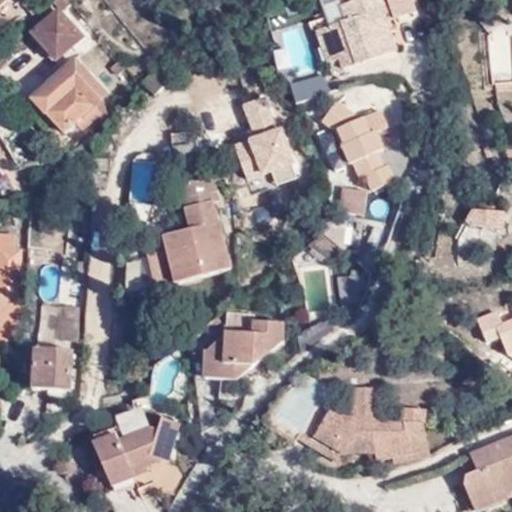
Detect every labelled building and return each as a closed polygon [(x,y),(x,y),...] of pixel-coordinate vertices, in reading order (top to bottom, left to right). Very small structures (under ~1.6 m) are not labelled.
[(394,55),(383,24),(377,4),(379,3),(378,0),(364,0),(340,9),(344,25),(315,36),(327,68),(338,64),(341,74),(394,55)] [(377,4),(383,24),(391,22),(383,0),(378,0),(379,3),(377,4)] [(383,0),(391,22),(414,13),(409,0),(383,0)] [(0,41),(22,25),(9,7),(0,13),(0,41)] [(60,10),(32,34),(57,60),(84,36),(60,10)] [(35,98),(65,131),(105,94),(75,61),(35,98)] [(153,100),(174,78),(162,65),(141,87),(153,100)] [(292,98),(326,92),(322,73),(288,80),(292,98)] [(265,99),(244,106),(255,138),(234,145),(246,183),(267,176),(272,191),(301,181),(283,126),(275,129),(265,99)] [(340,152),(349,170),(352,168),(359,184),(364,182),(370,195),(393,184),(386,170),(382,172),(375,158),(382,154),(374,137),(386,132),(378,115),(358,124),(335,106),(320,126),(332,135),(340,152)] [(197,177),(192,134),(168,134),(172,177),(197,177)] [(340,173),(349,170),(340,152),(332,155),(340,173)] [(219,201),(214,180),(184,183),(184,210),(189,230),(162,236),(166,251),(147,256),(155,289),(230,269),(211,203),(219,201)] [(362,220),(365,195),(341,192),(338,216),(362,220)] [(494,230),(494,206),(462,205),(462,229),(494,230)] [(0,340),(19,342),(24,314),(23,295),(20,295),(21,250),(15,250),(15,234),(0,233),(0,340)] [(337,304),(364,301),(361,272),(335,274),(337,304)] [(68,306),(61,351),(74,352),(79,352),(80,307),(68,306)] [(511,321),(502,325),(497,314),(479,322),(489,344),(503,338),(510,356),(511,354),(511,321)] [(326,318),(291,333),(299,350),(333,335),(326,318)] [(204,378),(239,381),(284,340),(285,323),(254,321),(253,334),(227,332),(206,351),(204,378)] [(35,349),(32,388),(72,391),(74,352),(61,351),(35,349)] [(432,458),(425,431),(428,412),(404,409),(403,421),(378,421),(378,389),(354,389),(354,418),(346,418),(334,410),(310,448),(342,467),(351,453),(377,454),(379,461),(394,458),(396,467),(432,458)] [(117,435),(94,445),(115,496),(136,487),(134,481),(149,474),(147,469),(167,461),(180,424),(163,418),(158,432),(151,429),(120,442),(117,435)] [(511,494),(511,493),(511,438),(472,454),(479,471),(467,476),(466,485),(472,501),(506,487),(509,494),(511,494)] [(476,511),(479,511),(511,498),(511,494),(509,494),(506,487),(472,501),(476,511)]
